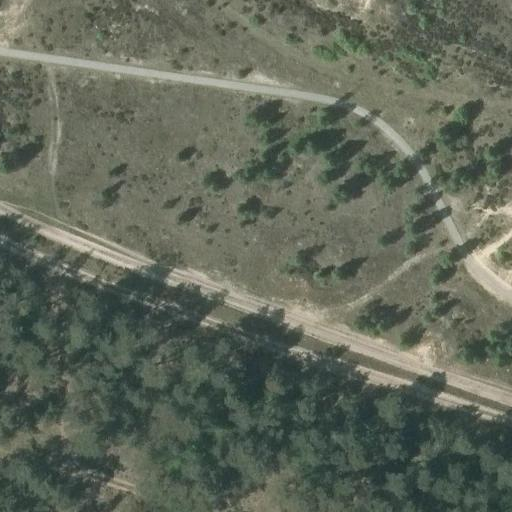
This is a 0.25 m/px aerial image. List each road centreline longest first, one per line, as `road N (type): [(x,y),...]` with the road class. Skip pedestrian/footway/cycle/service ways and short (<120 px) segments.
road 1 (track): [(511,423),(327,364),(0,238)]
road 2 (track): [(0,212),(511,396)]
road 3 (track): [(180,511),(0,452)]
